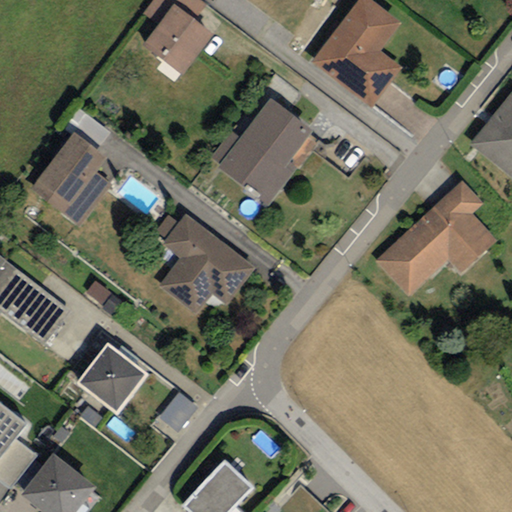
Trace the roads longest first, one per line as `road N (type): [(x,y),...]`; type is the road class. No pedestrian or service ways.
road 1 (residential): [(255,377),(511,51)]
road 2 (residential): [(255,377),(388,511)]
road 3 (residential): [(141,511),(255,377)]
